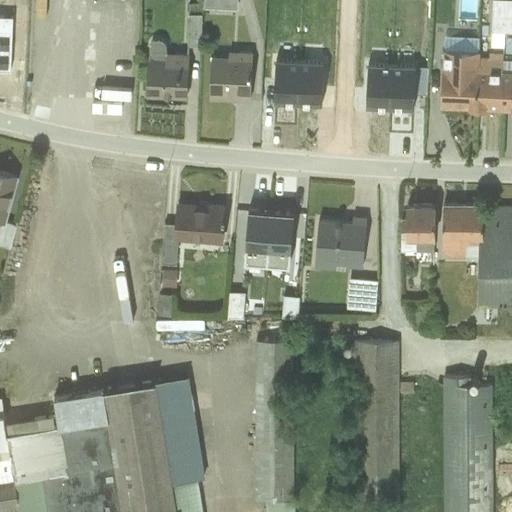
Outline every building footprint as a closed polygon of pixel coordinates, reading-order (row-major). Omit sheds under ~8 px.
[(511,0),(491,0),(491,15),(511,15),(511,0)] [(201,14),(188,13),(187,45),(200,46),(201,14)] [(286,87),(286,104),(317,106),(318,69),(303,68),(303,48),(305,48),(306,14),(284,13),(281,87),(286,87)] [(0,42),(10,43),(10,47),(11,47),(12,16),(11,15),(10,29),(0,28),(0,16),(3,16),(3,15),(0,15),(0,42)] [(511,15),(491,15),(490,32),(511,32),(511,15)] [(444,36),(441,106),(477,107),(478,56),(479,37),(444,36)] [(146,96),(186,97),(188,53),(165,52),(165,46),(164,42),(161,40),(158,39),(153,40),(151,42),(149,46),(149,49),(146,96)] [(210,98),(249,100),(251,52),(229,51),(228,56),(211,55),(210,98)] [(488,57),(478,56),(477,107),(502,108),(502,59),(502,52),(488,51),(488,57)] [(511,59),(502,59),(502,108),(511,108),(511,59)] [(16,176),(0,171),(0,220),(1,221),(4,221),(16,176)] [(224,206),(178,202),(176,223),(164,222),(161,262),(175,263),(177,240),(221,243),(224,206)] [(401,218),(401,249),(415,249),(415,250),(433,250),(434,203),(407,203),(407,218),(401,218)] [(483,204),(443,204),(442,257),(478,257),(477,325),(511,325),(511,206),(483,206),(483,204)] [(318,220),(314,268),(349,271),(349,267),(362,268),(366,218),(352,216),(351,223),(318,220)] [(4,221),(1,221),(0,223),(0,245),(9,247),(15,224),(4,221)] [(135,228),(115,230),(117,241),(136,239),(135,228)] [(161,286),(176,287),(176,269),(162,269),(161,286)] [(253,309),(253,319),(278,319),(277,292),(256,293),(256,309),(253,309)] [(416,328),(437,326),(435,301),(414,303),(416,328)] [(226,318),(248,318),(247,302),(226,302),(226,318)] [(293,352),(293,340),(254,340),(254,500),(293,500),(293,352)] [(310,340),(293,340),(293,352),(310,352),(310,340)] [(398,340),(353,340),(354,496),(398,496),(398,392),(413,393),(413,381),(398,382),(398,340)] [(203,477),(186,374),(152,380),(168,482),(198,477),(203,477)] [(492,511),(492,383),(469,384),(468,376),(444,377),(444,511),(492,511)] [(107,418),(57,426),(63,466),(12,473),(18,511),(172,511),(168,482),(152,380),(103,389),(107,418)] [(103,389),(52,397),(57,426),(107,418),(103,389)] [(51,413),(3,420),(5,431),(53,426),(51,413)] [(57,426),(5,431),(7,445),(0,445),(0,475),(12,473),(63,466),(57,426)] [(0,475),(0,511),(18,511),(12,473),(0,475)] [(202,511),(198,477),(168,482),(172,511),(202,511)] [(266,511),(294,511),(294,500),(267,501),(266,511)]
